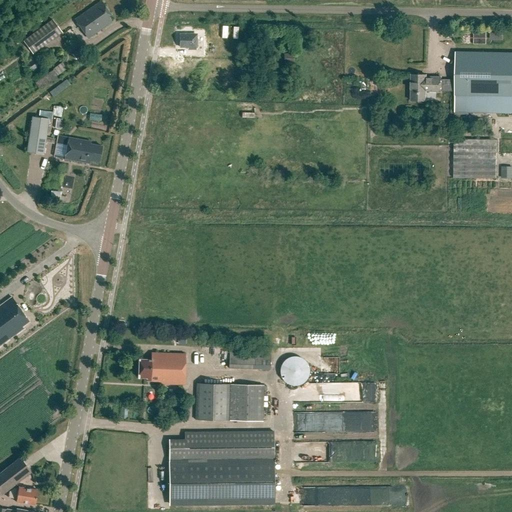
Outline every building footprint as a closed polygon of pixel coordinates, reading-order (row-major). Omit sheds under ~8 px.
[(111,16),(101,2),(75,20),(88,40),(112,23),(108,18),(111,16)] [(34,54),(62,34),(52,21),(23,42),(34,54)] [(485,32),(473,32),(473,44),(485,44),(485,32)] [(196,50),(196,35),(180,35),(179,47),(191,48),(191,49),(196,50)] [(76,61),(88,53),(84,47),(72,55),(76,61)] [(511,113),(511,54),(456,53),(455,80),(441,80),(441,78),(427,78),(427,77),(411,76),(410,101),(427,102),(427,93),(442,94),(442,92),(455,93),(454,112),(511,113)] [(171,60),(170,74),(181,74),(181,75),(187,76),(187,77),(198,78),(198,74),(205,74),(205,61),(171,60)] [(51,96),(68,86),(65,81),(48,91),(51,96)] [(44,155),(49,120),(52,121),(52,116),(61,117),(63,107),(54,106),(53,113),(40,111),(39,118),(33,117),(27,153),(44,155)] [(90,162),(99,163),(102,147),(91,145),(91,142),(69,139),(65,160),(89,164),(90,162)] [(494,178),(494,140),(458,140),(458,143),(450,143),(450,178),(494,178)] [(52,143),(52,156),(60,156),(60,143),(52,143)] [(511,179),(511,167),(501,167),(501,179),(511,179)] [(21,327),(29,322),(12,299),(0,307),(0,345),(23,329),(21,327)] [(229,351),(229,370),(270,370),(270,353),(241,352),(229,351)] [(151,361),(140,360),(139,378),(147,378),(147,381),(159,382),(159,384),(185,386),(186,356),(152,354),(151,361)] [(292,357),(289,358),(286,360),(283,362),(281,365),(280,368),(280,371),(280,374),(281,377),(282,379),(284,382),(287,384),(290,385),(293,386),(297,386),(300,385),(303,384),(305,382),(307,380),(308,377),(309,374),(309,371),(309,368),(307,364),(305,362),(303,359),(300,358),(298,357),(295,357),(292,357)] [(339,371),(338,358),(326,359),(327,372),(339,371)] [(196,384),(195,420),(263,422),(264,386),(196,384)] [(183,440),(169,440),(169,503),(273,503),(273,433),(183,433),(183,440)] [(349,449),(350,462),(377,461),(376,442),(345,443),(345,450),(349,449)] [(0,497),(11,489),(31,474),(20,459),(0,473),(0,497)] [(16,502),(35,506),(38,491),(19,488),(18,489),(14,488),(10,492),(8,498),(16,500),(16,502)]
